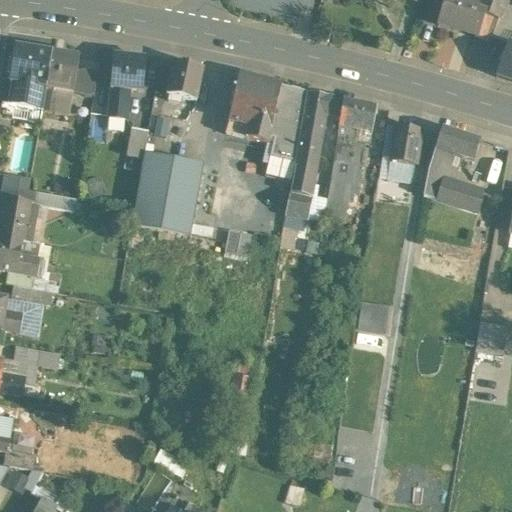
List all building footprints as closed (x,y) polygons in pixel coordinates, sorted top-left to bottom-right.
[(480,3),(470,0),(444,0),(436,28),(457,34),(458,32),(476,37),(475,39),(477,39),(483,17),(476,14),(480,3)] [(505,0),(481,0),(480,3),(476,14),(483,17),(497,22),(505,0)] [(497,22),(483,17),(477,39),(489,43),(497,22)] [(511,46),(506,45),(494,79),(511,84),(511,46)] [(51,56),(15,50),(9,84),(9,85),(15,86),(14,90),(15,94),(12,97),(10,109),(41,114),(45,91),(51,56)] [(78,60),(51,56),(45,91),(41,114),(42,114),(41,116),(43,116),(43,115),(68,119),(78,60)] [(145,62),(112,59),(109,91),(109,92),(127,93),(142,94),(145,62)] [(201,71),(172,65),(165,98),(168,98),(178,100),(195,104),(201,71)] [(306,97),(238,79),(225,138),(272,149),(269,161),(295,167),(306,97)] [(9,84),(0,82),(0,108),(10,110),(10,109),(12,97),(15,94),(14,90),(15,86),(9,85),(9,84)] [(127,93),(109,92),(106,122),(125,123),(127,93)] [(328,100),(306,97),(295,167),(289,197),(308,201),(310,201),(324,119),(338,122),(341,104),(328,100)] [(375,111),(341,104),(338,122),(337,128),(357,132),(370,135),(375,111)] [(357,132),(337,128),(336,144),(329,181),(347,184),(353,185),(359,148),(354,147),(357,132)] [(421,134),(394,130),(388,165),(415,169),(421,134)] [(147,135),(130,132),(125,158),(142,161),(143,156),(147,135)] [(479,144),(440,132),(426,174),(445,180),(452,157),(473,164),(479,144)] [(202,167),(143,156),(142,161),(130,230),(189,240),(202,167)] [(445,180),(426,174),(425,180),(443,186),(445,180)] [(443,186),(425,180),(421,201),(475,218),(482,198),(443,186)] [(347,184),(329,181),(328,191),(341,194),(345,194),(347,184)] [(341,194),(328,191),(326,200),(339,202),(341,194)] [(74,202),(33,195),(31,207),(41,208),(40,210),(46,211),(71,215),(74,202)] [(289,197),(288,197),(284,218),(292,220),(304,222),(308,201),(289,197)] [(31,207),(0,201),(0,274),(33,280),(35,281),(37,273),(41,249),(49,250),(52,238),(31,234),(33,221),(44,223),(46,211),(40,210),(41,208),(31,207)] [(292,220),(284,218),(283,227),(291,228),(292,220)] [(251,239),(227,235),(223,257),(247,261),(251,239)] [(33,280),(31,291),(51,295),(57,296),(60,278),(37,273),(35,281),(33,280)] [(31,291),(12,288),(10,302),(49,310),(51,295),(31,291)] [(387,309),(359,306),(356,334),(383,338),(387,309)] [(21,318),(3,315),(0,333),(18,336),(21,318)] [(505,330),(478,326),(474,354),(501,358),(505,330)] [(38,353),(14,349),(12,364),(12,365),(26,367),(35,368),(38,353)] [(3,362),(0,361),(0,394),(22,398),(23,389),(24,381),(0,377),(3,362)] [(26,367),(12,365),(12,364),(3,362),(0,377),(24,381),(26,367)] [(35,368),(26,367),(24,381),(23,389),(32,390),(35,368)] [(251,381),(221,376),(221,377),(216,408),(236,413),(234,424),(243,425),(251,381)] [(32,390),(23,389),(22,398),(35,400),(36,391),(32,390)] [(0,454),(6,455),(7,455),(8,448),(9,443),(0,441),(0,454)] [(31,451),(8,448),(7,455),(6,455),(4,469),(30,473),(32,458),(30,458),(31,451)] [(158,450),(152,465),(182,478),(188,463),(158,450)] [(155,469),(134,504),(146,511),(151,511),(171,479),(155,469)] [(154,511),(181,511),(193,488),(172,478),(154,511)] [(59,499),(35,486),(30,497),(40,502),(54,510),(59,499)] [(302,492),(289,488),(285,505),(298,509),(302,492)] [(40,502),(34,511),(52,511),(54,510),(40,502)]
